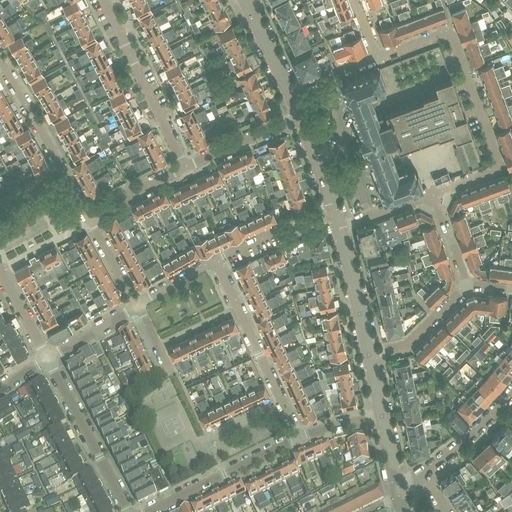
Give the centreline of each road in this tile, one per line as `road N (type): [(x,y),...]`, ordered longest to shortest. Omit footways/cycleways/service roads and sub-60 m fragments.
road 1 (residential): [(434,194),(496,163),(454,43),(440,34),(376,57)]
road 2 (residential): [(297,436),(214,259)]
road 3 (residential): [(184,168),(102,0)]
road 4 (residential): [(89,217),(0,61)]
road 5 (residential): [(127,511),(47,359)]
road 6 (residential): [(147,511),(297,436)]
road 7 (tertiary): [(369,354),(338,226)]
road 8 (residential): [(184,168),(299,116)]
road 9 (residential): [(369,354),(411,342),(467,284)]
road 10 (residential): [(424,473),(511,391)]
